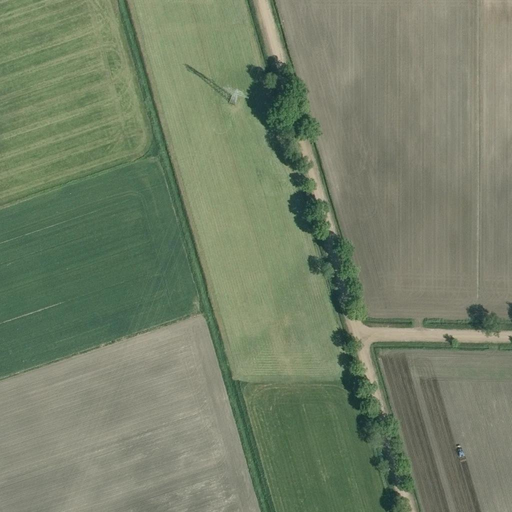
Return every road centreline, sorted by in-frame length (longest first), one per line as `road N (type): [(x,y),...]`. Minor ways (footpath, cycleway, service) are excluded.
road 1 (track): [(357,335),(259,0)]
road 2 (track): [(408,511),(357,335)]
road 3 (track): [(357,335),(511,337)]
